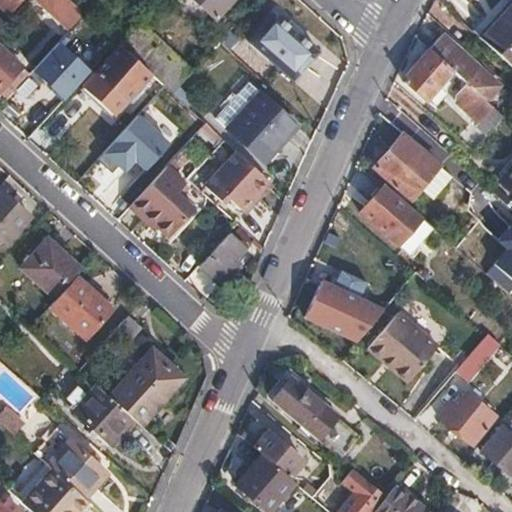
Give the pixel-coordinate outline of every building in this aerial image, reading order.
[(0,0),(0,5),(8,12),(18,0),(0,0)] [(68,0),(46,0),(73,25),(84,14),(69,0),(68,0)] [(195,0),(215,18),(231,0),(195,0)] [(511,0),(510,0),(477,37),(511,68),(511,0)] [(272,13),(248,40),(292,78),(316,51),(272,13)] [(84,14),(73,25),(88,39),(99,27),(84,14)] [(138,21),(117,44),(121,47),(150,74),(164,87),(172,94),(192,71),(138,21)] [(452,70),(467,84),(485,100),(497,86),(441,35),(428,49),(452,70)] [(59,99),(87,69),(56,40),(27,70),(59,99)] [(0,92),(22,68),(0,47),(0,92)] [(150,74),(121,47),(97,74),(126,101),(150,74)] [(452,70),(428,49),(402,78),(426,99),(452,70)] [(0,92),(0,94),(6,99),(28,74),(22,68),(0,92)] [(475,126),(486,137),(503,117),(501,115),(485,100),(467,84),(455,97),(455,102),(478,123),(475,126)] [(172,94),(164,87),(153,97),(161,105),(146,122),(169,143),(195,114),(172,94)] [(261,96),(230,130),(261,159),(271,148),(275,151),(296,127),(261,96)] [(129,159),(141,171),(168,144),(136,113),(92,157),(112,176),(129,159)] [(458,162),(420,129),(409,141),(402,134),(374,166),(410,198),(438,166),(448,174),(458,162)] [(268,181),(236,152),(203,188),(219,203),(224,197),(240,212),(268,181)] [(511,166),(500,180),(511,191),(511,166)] [(131,204),(157,228),(170,240),(194,214),(175,196),(185,185),(165,167),(147,186),(131,204)] [(117,198),(128,208),(131,204),(147,186),(135,175),(118,192),(117,198)] [(268,181),(240,212),(245,216),(273,186),(268,181)] [(383,187),(361,211),(387,234),(409,254),(433,228),(422,218),(385,185),(383,187)] [(0,189),(0,237),(6,242),(30,216),(0,189)] [(131,204),(128,208),(154,232),(157,228),(131,204)] [(229,234),(199,266),(219,285),(239,262),(235,258),(244,248),(229,234)] [(23,267),(56,297),(74,277),(81,269),(48,239),(23,267)] [(511,252),(500,265),(511,275),(511,252)] [(56,297),(49,304),(87,339),(100,325),(92,318),(105,304),(74,277),(56,297)] [(383,310),(334,289),(332,293),(317,286),(303,318),(342,335),(356,341),(383,310)] [(92,318),(100,325),(113,312),(105,304),(92,318)] [(395,316),(366,351),(379,363),(381,361),(390,368),(388,370),(406,384),(435,350),(395,316)] [(120,323),(96,351),(108,362),(133,334),(120,323)] [(499,345),(487,335),(456,371),(467,381),(499,345)] [(108,396),(134,420),(140,425),(179,381),(165,368),(169,364),(153,349),(108,396)] [(183,377),(169,364),(165,368),(179,381),(183,377)] [(0,393),(18,411),(33,396),(6,370),(0,375),(0,393)] [(290,377),(271,400),(339,457),(358,434),(290,377)] [(108,396),(96,385),(85,397),(75,410),(111,444),(134,420),(108,396)] [(75,410),(85,397),(76,389),(65,402),(75,410)] [(454,401),(440,417),(472,444),(494,417),(466,393),(457,404),(454,401)] [(0,422),(12,434),(22,423),(0,403),(0,422)] [(55,426),(32,452),(46,463),(68,438),(55,426)] [(511,435),(503,428),(482,452),(509,475),(511,470),(511,435)] [(267,430),(253,447),(260,453),(289,477),(303,460),(267,430)] [(68,438),(46,463),(51,469),(84,499),(107,473),(68,438)] [(289,477),(260,453),(236,482),(267,509),(292,480),(289,477)] [(46,463),(15,497),(21,502),(51,469),(46,463)] [(337,511),(372,511),(386,495),(365,478),(352,468),(342,480),(355,491),(337,511)] [(21,502),(30,511),(31,511),(74,511),(85,500),(84,499),(51,469),(21,502)] [(0,511),(17,511),(20,510),(10,500),(4,506),(0,502),(0,497),(7,490),(0,483),(0,511)] [(404,494),(394,486),(386,495),(372,511),(432,511),(407,491),(404,494)] [(85,500),(74,511),(85,511),(92,505),(85,500)]
